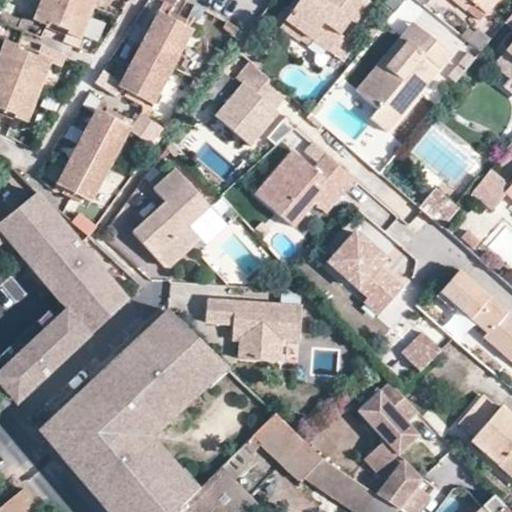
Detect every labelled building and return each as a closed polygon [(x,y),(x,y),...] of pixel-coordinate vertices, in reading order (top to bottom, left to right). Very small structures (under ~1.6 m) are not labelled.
[(40,0),(33,20),(45,26),(47,22),(65,30),(64,34),(78,40),(91,7),(94,0),(40,0)] [(305,33),(314,39),(329,51),(350,21),(355,25),(370,2),(367,0),(300,0),(281,26),(300,40),(305,34),(305,33)] [(471,0),(486,12),(495,0),(471,0)] [(168,11),(166,16),(183,25),(185,20),(168,11)] [(128,91),(145,99),(155,104),(173,67),(193,30),(183,25),(166,16),(158,12),(138,50),(120,86),(128,91)] [(45,26),(64,34),(65,30),(47,22),(45,26)] [(255,23),(236,50),(250,62),(257,68),(264,56),(254,48),(265,33),(255,23)] [(401,38),(381,61),(387,66),(407,41),(413,46),(414,47),(425,32),(413,23),(402,37),(401,38)] [(387,66),(381,61),(357,91),(377,108),(369,117),(387,132),(451,54),(425,32),(414,47),(413,46),(407,41),(387,66)] [(309,47),(314,39),(305,33),(305,34),(300,40),(309,47)] [(0,108),(12,113),(11,117),(26,123),(39,91),(52,60),(36,53),(34,58),(16,50),(17,46),(5,41),(0,52),(0,108)] [(36,53),(17,46),(16,50),(34,58),(36,53)] [(511,88),(511,54),(507,51),(497,64),(511,75),(511,76),(506,84),(511,88)] [(257,68),(250,62),(236,77),(242,83),(214,115),(249,146),(278,112),(274,109),(287,94),(257,68)] [(142,104),(145,99),(128,91),(126,95),(142,104)] [(349,100),(369,117),(377,108),(357,91),(349,100)] [(0,112),(10,117),(11,117),(12,113),(0,108),(0,112)] [(67,188),(85,197),(92,201),(111,164),(130,126),(123,122),(104,113),(95,108),(77,146),(58,184),(67,188)] [(107,108),(104,113),(123,122),(126,117),(107,108)] [(355,179),(327,154),(315,168),(293,150),(255,193),(293,226),(314,202),(331,184),(342,193),(355,179)] [(210,205),(177,168),(155,188),(167,201),(133,231),(167,268),(201,238),(189,224),(210,205)] [(492,208),(506,191),(485,173),(471,190),(492,208)] [(418,208),(441,227),(462,201),(440,181),(418,208)] [(325,212),(342,193),(331,184),(314,202),(325,212)] [(82,202),(85,197),(67,188),(64,193),(82,202)] [(0,255),(9,247),(72,314),(61,328),(65,332),(55,341),(44,329),(4,367),(12,375),(1,385),(8,393),(16,394),(20,390),(24,395),(74,348),(128,299),(31,196),(2,223),(0,220),(0,255)] [(385,257),(355,231),(329,261),(369,296),(370,297),(374,291),(388,303),(403,286),(378,265),(385,257)] [(511,359),(511,314),(459,270),(436,296),(453,310),(456,307),(487,333),(483,337),(511,361),(511,359)] [(388,303),(374,291),(370,297),(369,296),(365,300),(380,313),(388,303)] [(301,304),(207,299),(206,322),(233,323),(233,330),(241,331),(241,339),(240,358),(280,360),(281,337),(300,338),(301,304)] [(167,314),(48,420),(56,430),(56,439),(50,444),(111,511),(165,511),(193,488),(147,438),(220,372),(167,314)] [(241,331),(233,330),(232,338),(241,339),(241,331)] [(420,370),(442,349),(424,331),(403,352),(420,370)] [(418,411),(390,381),(358,411),(398,453),(418,434),(407,422),(418,411)] [(16,394),(8,393),(16,403),(24,395),(20,390),(16,394)] [(511,413),(501,404),(498,408),(482,395),(459,422),(475,436),(472,440),(511,473),(511,413)] [(277,461),(299,437),(274,413),(243,444),(251,451),(259,445),(277,461)] [(56,430),(48,420),(38,430),(50,444),(56,439),(56,430)] [(302,478),(321,458),(299,437),(277,461),(299,481),(302,478)] [(421,479),(385,440),(364,459),(386,482),(378,494),(403,511),(419,511),(431,495),(417,485),(421,479)] [(321,458),(302,478),(353,511),(361,511),(375,494),(321,458)] [(165,511),(246,511),(256,504),(220,463),(193,488),(165,511)] [(457,503),(464,511),(476,511),(494,494),(481,480),(457,503)] [(0,511),(32,511),(39,506),(24,488),(3,504),(0,506),(0,511)] [(375,494),(361,511),(396,511),(398,510),(375,494)] [(510,511),(494,494),(476,511),(510,511)]
